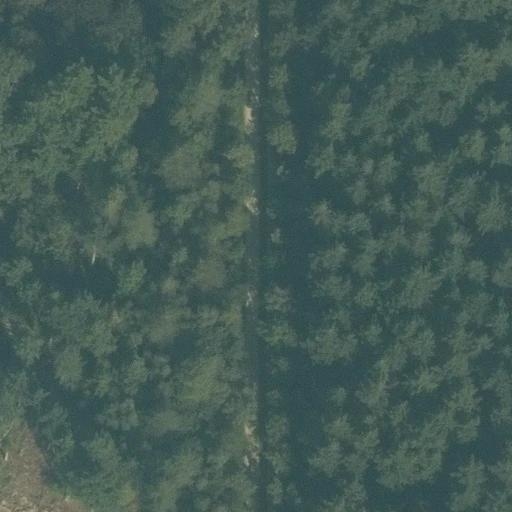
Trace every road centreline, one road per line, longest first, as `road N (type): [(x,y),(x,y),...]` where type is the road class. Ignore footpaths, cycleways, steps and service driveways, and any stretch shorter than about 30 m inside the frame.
road 1 (track): [(251,0),(251,511)]
road 2 (track): [(22,0),(162,32),(269,36)]
